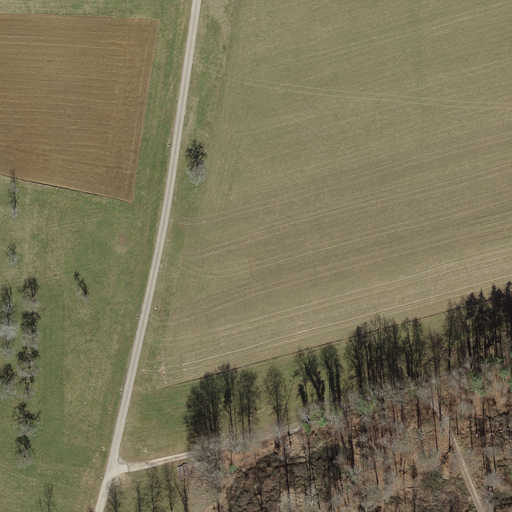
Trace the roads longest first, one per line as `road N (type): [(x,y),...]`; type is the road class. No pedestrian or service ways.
road 1 (track): [(197,0),(167,209),(99,511)]
road 2 (track): [(482,511),(431,397),(394,390),(269,438),(111,470)]
